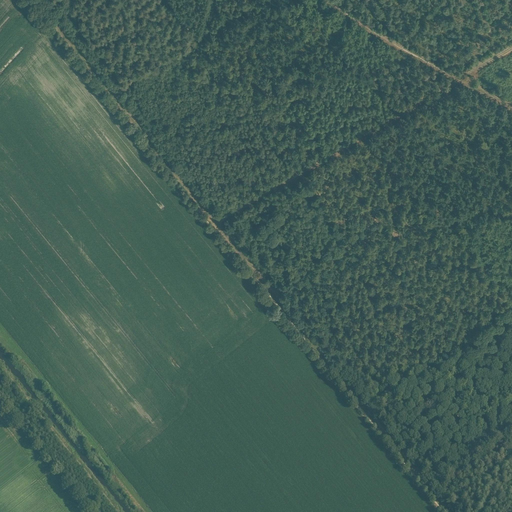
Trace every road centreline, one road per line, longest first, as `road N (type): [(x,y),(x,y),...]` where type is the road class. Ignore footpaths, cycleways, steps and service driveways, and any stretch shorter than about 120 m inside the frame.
road 1 (track): [(35,0),(448,511)]
road 2 (track): [(215,225),(458,75)]
road 3 (track): [(458,75),(339,0)]
